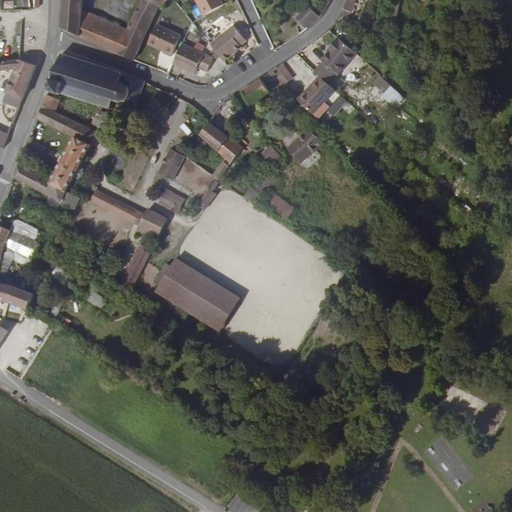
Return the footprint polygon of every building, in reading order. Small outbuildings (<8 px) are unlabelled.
[(1,0),(1,9),(11,10),(11,0),(1,0)] [(64,0),(62,28),(77,35),(82,17),(82,0),(64,0)] [(140,0),(137,6),(125,35),(117,53),(133,60),(157,8),(160,9),(165,0),(140,0)] [(196,0),(205,16),(224,6),(221,0),(196,0)] [(347,0),(344,8),(351,11),(356,0),(347,0)] [(317,18),(309,7),(297,16),(305,27),(317,18)] [(125,35),(82,17),(77,35),(117,53),(125,35)] [(155,23),(147,43),(164,50),(163,51),(171,55),(180,33),(155,23)] [(234,23),(211,43),(225,60),(242,46),(241,44),(247,39),(234,23)] [(324,76),(331,82),(338,73),(339,74),(357,53),(339,37),(332,46),(334,48),(331,52),(323,60),(324,61),(317,69),(324,76)] [(183,44),(173,64),(195,74),(198,67),(208,71),(214,58),(204,54),(183,44)] [(135,105),(144,82),(122,73),(60,55),(49,92),(63,97),(63,95),(81,101),(108,109),(113,101),(119,101),(125,100),(126,103),(127,102),(135,105)] [(21,109),(36,67),(20,60),(5,59),(4,63),(3,70),(15,71),(3,103),(21,109)] [(281,88),(282,87),(289,81),(284,74),(276,80),(281,88)] [(317,113),(339,90),(331,82),(324,76),(313,88),(314,89),(303,100),(317,113)] [(377,76),(370,86),(396,107),(404,98),(377,76)] [(273,89),(264,78),(246,89),(253,102),(273,89)] [(301,97),(303,100),(314,89),(313,88),(311,86),(301,97)] [(112,118),(105,115),(98,111),(97,113),(87,131),(56,115),(62,103),(47,96),(38,120),(73,138),(51,184),(20,167),(15,179),(73,209),(79,199),(66,192),(73,178),(76,179),(84,165),(81,164),(95,135),(102,139),(112,118)] [(147,97),(143,103),(138,111),(157,124),(166,110),(147,97)] [(243,148),(211,120),(201,136),(211,144),(209,146),(216,152),(218,150),(232,163),(243,148)] [(291,147),(292,148),(313,128),(312,127),(294,144),(291,147)] [(292,148),(305,162),(325,141),(313,128),(292,148)] [(0,149),(5,151),(10,138),(0,135),(0,149)] [(273,164),(283,153),(273,143),(263,154),(273,164)] [(345,156),(352,151),(349,145),(341,150),(345,156)] [(168,150),(157,174),(172,182),(184,157),(168,150)] [(217,172),(223,176),(230,166),(225,162),(217,172)] [(272,170),(247,195),(256,204),(281,179),(272,170)] [(178,213),(185,198),(158,186),(152,201),(178,213)] [(136,234),(155,245),(168,221),(149,210),(146,216),(97,189),(91,200),(140,226),(136,234)] [(208,189),(196,206),(203,212),(216,194),(208,189)] [(266,206),(287,221),(295,209),(274,194),(266,206)] [(3,264),(7,248),(10,233),(0,226),(0,275),(2,275),(4,264),(3,264)] [(132,291),(150,252),(137,246),(118,285),(132,291)] [(220,333),(241,300),(178,259),(173,268),(167,264),(156,281),(162,285),(156,293),(220,333)] [(0,302),(10,305),(30,313),(36,299),(21,291),(0,285),(0,302)] [(86,301),(96,307),(102,297),(92,292),(86,301)] [(7,370),(14,375),(17,370),(10,366),(7,370)]
